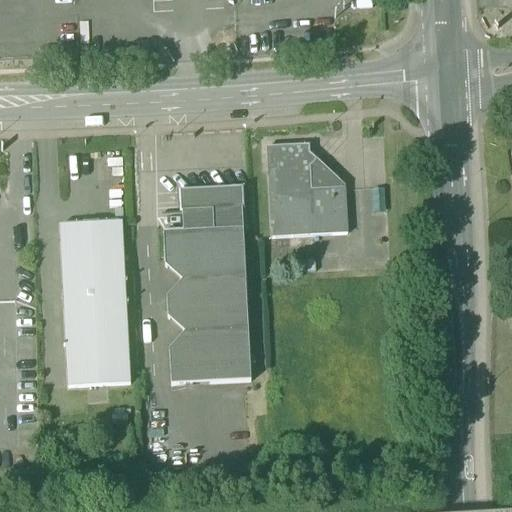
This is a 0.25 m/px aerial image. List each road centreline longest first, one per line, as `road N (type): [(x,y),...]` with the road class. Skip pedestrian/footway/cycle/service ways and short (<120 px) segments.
road 1 (tertiary): [(0,107),(442,79)]
road 2 (tertiary): [(442,79),(463,511)]
